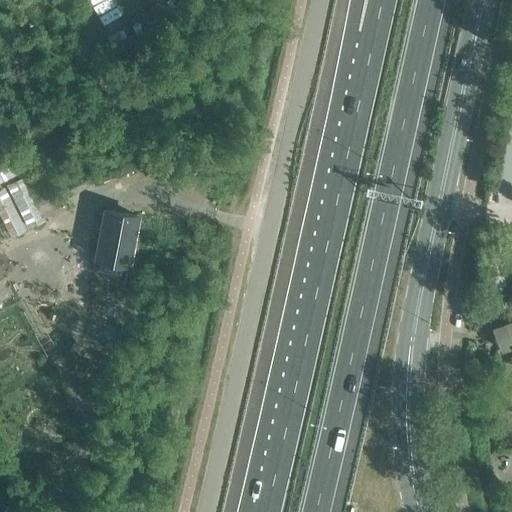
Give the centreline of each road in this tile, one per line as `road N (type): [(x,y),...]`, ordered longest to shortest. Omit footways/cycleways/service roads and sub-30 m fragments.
road 1 (unclassified): [(205,511),(318,0)]
road 2 (motorway): [(319,511),(431,0)]
road 3 (tertiary): [(482,0),(410,354),(407,433),(420,511)]
road 4 (motorway): [(373,34),(263,511)]
